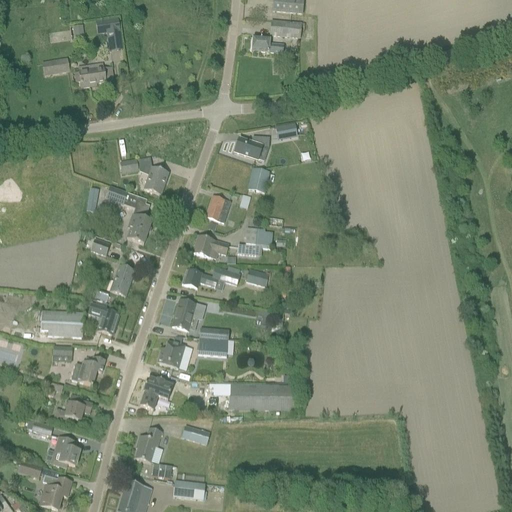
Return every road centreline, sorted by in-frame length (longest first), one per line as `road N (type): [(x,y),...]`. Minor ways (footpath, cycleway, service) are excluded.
road 1 (unclassified): [(93,511),(220,114)]
road 2 (unclassified): [(511,46),(220,114)]
road 3 (unclassified): [(0,150),(220,114)]
